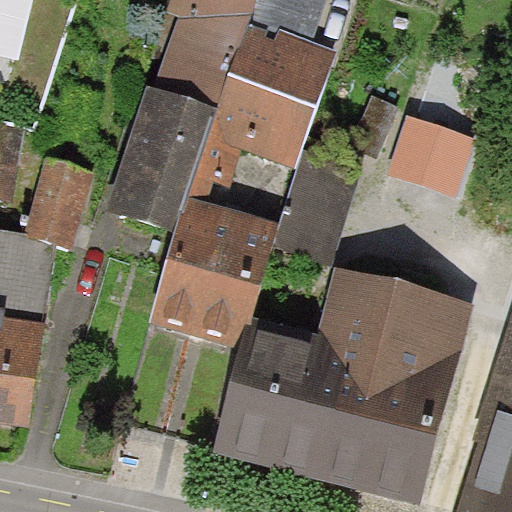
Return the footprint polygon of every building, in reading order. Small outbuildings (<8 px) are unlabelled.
[(171,234),(182,200),(252,28),(261,0),(172,0),(103,217),(171,234)] [(329,52),(252,28),(182,200),(203,206),(219,156),(289,178),(329,52)] [(452,233),(480,148),(399,122),(371,206),(452,233)] [(0,193),(12,137),(0,134),(0,193)] [(0,438),(14,441),(36,331),(44,247),(66,256),(87,180),(39,166),(20,240),(0,237),(0,438)] [(203,206),(182,200),(171,234),(146,324),(240,350),(271,228),(203,206)] [(248,325),(215,458),(407,507),(456,308),(331,277),(314,343),(248,325)] [(511,511),(511,310),(446,511),(511,511)]
